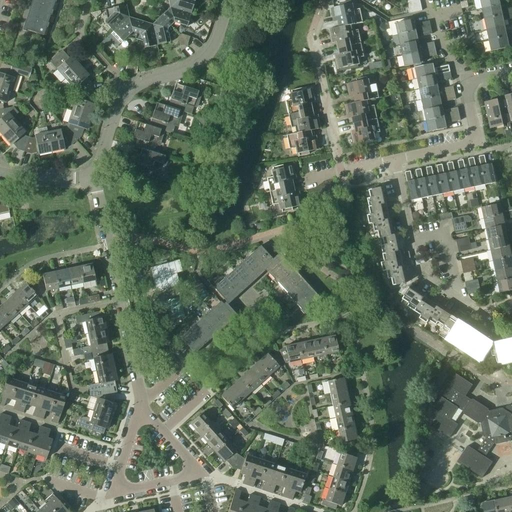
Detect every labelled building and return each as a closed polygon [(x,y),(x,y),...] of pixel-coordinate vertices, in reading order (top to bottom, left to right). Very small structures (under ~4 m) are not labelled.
[(35,0),(25,30),(43,36),(54,0),(35,0)] [(167,0),(169,7),(190,14),(194,1),(189,0),(167,0)] [(499,0),(480,0),(482,9),(500,5),(499,0)] [(363,23),(363,22),(360,9),(354,10),(353,4),(351,4),(350,2),(340,4),(341,7),(330,9),(333,23),(337,22),(339,28),(353,25),(363,23)] [(113,32),(128,17),(126,5),(105,10),(107,19),(103,22),(113,32)] [(408,7),(409,14),(422,11),(421,5),(408,7)] [(511,8),(510,8),(502,10),(500,5),(482,9),(484,19),(511,13),(511,8)] [(186,27),(190,14),(169,7),(169,8),(160,16),(174,30),(179,25),(186,27)] [(504,20),(511,18),(511,14),(511,13),(484,19),(486,30),(505,26),(504,20)] [(168,36),(174,30),(160,16),(152,24),(157,46),(170,43),(168,36)] [(127,37),(134,40),(140,21),(128,17),(113,32),(106,39),(112,45),(118,45),(122,42),(127,37)] [(429,21),(415,24),(414,20),(395,24),(398,35),(430,28),(429,21)] [(157,46),(152,24),(140,21),(134,40),(142,42),(143,49),(157,46)] [(354,31),(353,25),(339,28),(328,30),(331,43),(336,43),(337,49),(361,43),(358,30),(354,31)] [(511,30),(506,31),(505,26),(486,30),(489,40),(511,35),(511,30)] [(417,37),(431,34),(432,34),(430,28),(398,35),(400,45),(418,41),(417,37)] [(179,36),(187,45),(189,37),(181,34),(179,36)] [(508,42),(511,40),(511,35),(489,40),(491,51),(509,47),(508,42)] [(187,45),(179,36),(177,38),(179,47),(187,45)] [(433,42),(433,43),(419,46),(418,41),(400,45),(402,56),(435,49),(433,42)] [(361,43),(337,49),(338,55),(334,56),(337,69),(347,67),(348,70),(358,67),(357,65),(360,65),(358,58),(364,57),(361,43)] [(128,58),(132,47),(129,46),(123,52),(128,58)] [(132,47),(128,58),(129,58),(137,56),(135,47),(132,47)] [(422,58),(436,55),(435,49),(402,56),(403,60),(404,67),(423,63),(422,60),(422,58)] [(64,79),(78,67),(70,57),(67,60),(60,52),(49,62),(56,70),(64,79)] [(0,87),(9,91),(12,92),(17,75),(28,78),(31,69),(12,63),(11,67),(2,64),(0,69),(0,87)] [(449,66),(448,66),(434,69),(433,64),(411,69),(413,80),(450,72),(449,66)] [(78,93),(91,90),(90,85),(85,79),(87,77),(78,67),(64,79),(73,89),(75,88),(77,91),(78,93)] [(450,72),(413,80),(414,81),(417,80),(420,90),(438,86),(437,81),(451,78),(450,72)] [(379,98),(379,97),(376,84),(370,86),(369,80),(367,80),(366,77),(356,79),(357,82),(346,84),(349,98),(354,97),(355,103),(370,100),(379,98)] [(190,115),(191,114),(195,99),(199,100),(202,92),(182,86),(180,94),(173,91),(168,107),(183,112),(182,112),(190,115)] [(453,87),(439,90),(438,86),(420,90),(422,100),(455,93),(453,87)] [(5,103),(9,91),(0,87),(0,109),(2,109),(2,106),(3,103),(5,103)] [(287,115),(311,110),(310,104),(314,103),(312,89),(301,91),(300,88),(290,91),(291,93),(289,94),(290,100),(284,101),(287,115)] [(71,111),(90,117),(94,105),(90,104),(92,97),(91,90),(78,93),(78,97),(77,100),(75,99),(71,111)] [(441,103),(456,99),(455,93),(422,100),(424,111),(442,107),(441,103)] [(505,101),(509,122),(511,121),(511,95),(503,97),(504,101),(505,101)] [(371,106),(370,100),(355,103),(344,105),(347,119),(352,118),(353,124),(377,119),(375,106),(371,106)] [(503,123),(509,122),(505,101),(504,101),(498,103),(498,101),(485,104),(490,128),(503,125),(503,123)] [(168,107),(164,105),(162,113),(154,110),(149,125),(149,126),(164,131),(172,134),(176,119),(180,120),(182,112),(183,112),(168,107)] [(2,109),(0,109),(0,134),(1,136),(15,123),(11,119),(18,113),(12,107),(2,109)] [(458,108),(443,111),(442,107),(424,111),(426,121),(459,114),(458,108)] [(310,131),(320,129),(317,115),(313,116),(311,110),(287,115),(290,128),(294,127),(295,133),(295,134),(310,131)] [(86,130),(90,117),(71,111),(67,124),(69,125),(68,128),(66,130),(75,140),(79,136),(81,129),(86,130)] [(446,124),(460,121),(461,121),(459,114),(426,121),(429,132),(447,128),(446,124)] [(377,119),(353,124),(354,131),(350,131),(353,145),(364,143),(364,145),(374,143),(374,141),(376,140),(374,134),(380,133),(377,119)] [(24,150),(29,138),(25,137),(23,134),(24,133),(15,123),(1,136),(10,146),(14,143),(18,148),(24,150)] [(149,126),(149,125),(145,124),(143,132),(135,129),(130,145),(149,151),(153,152),(158,138),(162,139),(164,131),(149,126)] [(70,144),(75,140),(66,130),(63,132),(60,133),(60,131),(47,133),(51,152),(64,150),(63,145),(70,144)] [(311,137),(310,131),(295,134),(295,133),(285,135),(288,149),(294,148),(296,154),(297,154),(298,157),(308,154),(308,152),(318,149),(316,136),(311,137)] [(38,155),(51,152),(47,133),(34,136),(35,138),(31,139),(29,138),(24,150),(30,152),(38,151),(38,155)] [(168,157),(153,152),(149,151),(147,158),(139,156),(134,172),(157,179),(162,164),(166,165),(168,157)] [(481,166),(485,185),(496,183),(492,164),(486,165),(484,156),(479,157),(481,166)] [(485,185),(481,166),(476,168),(473,158),(468,159),(470,169),(474,187),(485,185)] [(474,187),(470,169),(465,170),(463,161),(458,161),(460,171),(464,189),(474,187)] [(464,189),(460,171),(454,172),(453,163),(447,164),(449,173),(453,192),(464,189)] [(272,170),(270,171),(272,177),(266,178),(269,192),(293,187),(292,180),(296,179),(293,166),(282,168),(282,165),(272,168),(272,170)] [(453,192),(449,173),(444,175),(442,165),(437,166),(439,176),(443,194),(453,192)] [(443,194),(439,176),(433,177),(431,167),(426,168),(428,178),(432,196),(443,194)] [(432,196),(428,178),(423,179),(421,170),(416,171),(418,180),(422,198),(432,196)] [(422,198),(418,180),(412,181),(410,172),(405,173),(411,201),(422,198)] [(293,187),(269,192),(274,217),(282,215),(281,213),(292,211),(291,208),(302,205),(299,192),(294,193),(293,187)] [(381,205),(385,204),(381,188),(365,191),(365,192),(369,191),(371,198),(367,198),(369,207),(364,208),(369,207),(371,215),(367,215),(369,224),(373,223),(374,232),(378,231),(379,238),(375,239),(383,238),(385,245),(381,246),(383,254),(378,255),(378,256),(383,255),(385,262),(381,263),(383,271),(387,271),(388,279),(392,278),(394,285),(389,286),(389,287),(405,283),(402,267),(399,268),(397,261),(410,258),(409,251),(396,254),(395,252),(398,251),(395,235),(392,235),(388,220),(385,220),(383,214),(396,211),(395,205),(382,207),(381,205)] [(0,214),(9,213),(5,195),(0,195),(0,214)] [(511,210),(511,207),(502,209),(500,204),(482,208),(484,219),(511,212),(511,210)] [(504,220),(511,218),(511,212),(484,219),(486,229),(505,225),(504,220)] [(464,216),(451,219),(453,225),(465,223),(465,222),(471,221),(471,217),(467,215),(464,216)] [(453,225),(454,232),(467,229),(465,223),(453,225)] [(511,229),(506,230),(505,225),(486,229),(489,240),(511,234),(511,229)] [(508,241),(511,240),(511,234),(489,240),(491,250),(510,246),(508,241)] [(457,246),(470,244),(468,237),(456,240),(457,246)] [(457,246),(459,253),(471,250),(470,244),(457,246)] [(284,259),(278,253),(272,259),(260,246),(214,288),(225,301),(263,268),(268,273),(304,314),(317,302),(318,301),(282,261),(284,259)] [(511,251),(511,252),(510,246),(491,250),(493,261),(511,256),(511,251)] [(511,256),(493,261),(495,271),(511,267),(511,256)] [(462,268),(474,265),(473,258),(460,261),(462,268)] [(79,267),(82,283),(95,281),(91,265),(79,267)] [(462,268),(463,274),(476,271),(474,265),(462,268)] [(70,286),(82,283),(79,267),(67,270),(70,286)] [(511,267),(495,271),(498,282),(511,278),(511,267)] [(58,288),(70,286),(67,270),(54,272),(58,288)] [(45,291),(58,288),(54,272),(42,275),(45,291)] [(511,278),(498,282),(500,293),(511,290),(511,278)] [(197,295),(204,288),(196,279),(189,286),(197,295)] [(466,289),(479,286),(478,280),(465,282),(466,289)] [(16,292),(27,304),(37,295),(26,283),(16,292)] [(466,289),(468,295),(480,292),(479,286),(466,289)] [(421,301),(423,298),(409,289),(400,303),(403,300),(409,303),(407,306),(414,311),(412,315),(415,311),(421,315),(419,318),(427,323),(428,320),(435,325),(438,322),(444,326),(439,333),(440,333),(442,329),(448,333),(446,336),(453,341),(451,345),(454,341),(460,345),(458,348),(466,352),(468,350),(475,354),(477,351),(483,355),(480,359),(481,359),(490,345),(476,336),(474,339),(468,335),(475,324),(470,321),(463,332),(461,330),(463,327),(449,319),(451,316),(437,306),(435,309),(429,306),(436,294),(431,291),(424,302),(421,301)] [(18,313),(27,304),(16,292),(7,300),(18,313)] [(99,301),(98,295),(85,297),(86,300),(78,301),(79,306),(99,301)] [(0,311),(9,321),(18,313),(7,300),(0,306),(0,311)] [(192,351),(232,315),(220,301),(180,337),(192,351)] [(0,328),(9,321),(0,311),(0,328)] [(48,315),(47,315),(44,311),(38,317),(41,320),(48,315)] [(87,334),(106,330),(103,318),(98,319),(96,313),(75,318),(76,324),(85,323),(87,334)] [(38,323),(35,320),(29,325),(32,329),(38,323)] [(29,331),(26,328),(20,334),(23,337),(29,331)] [(81,349),(72,351),(73,357),(83,355),(104,350),(103,344),(108,343),(106,330),(87,334),(90,347),(81,349)] [(322,339),(325,355),(338,352),(334,336),(322,339)] [(20,340),(17,337),(10,342),(14,345),(20,340)] [(313,357),(325,355),(322,339),(309,341),(313,357)] [(301,360),(313,357),(309,341),(297,344),(301,360)] [(511,343),(497,346),(500,358),(507,357),(508,360),(511,359),(511,343)] [(285,363),(301,360),(297,344),(285,347),(285,348),(279,351),(285,363)] [(10,348),(7,345),(1,351),(4,354),(10,348)] [(95,371),(113,367),(111,355),(106,356),(104,350),(83,355),(84,362),(92,360),(95,371)] [(258,363),(269,375),(278,367),(277,365),(280,362),(277,355),(272,359),(267,354),(258,363)] [(0,363),(6,370),(9,367),(3,360),(0,363)] [(259,383),(269,375),(258,363),(249,371),(259,383)] [(112,397),(114,393),(111,381),(116,381),(113,367),(95,371),(98,384),(90,386),(89,391),(103,392),(103,395),(112,397)] [(250,392),(259,383),(249,371),(239,380),(250,392)] [(472,385),(473,385),(456,374),(456,375),(449,386),(448,386),(449,386),(442,397),(441,397),(441,398),(434,409),(434,408),(434,409),(440,413),(431,426),(449,438),(458,425),(455,423),(462,411),(463,412),(463,414),(478,424),(481,423),(484,437),(486,438),(476,452),(468,447),(468,446),(467,446),(457,462),(458,462),(470,470),(471,470),(482,477),(482,478),(492,462),(485,457),(494,443),(496,445),(509,442),(511,440),(511,404),(506,406),(504,410),(500,411),(499,409),(488,411),(488,409),(473,399),(471,400),(465,396),(472,385)] [(11,400),(17,379),(16,378),(15,381),(6,378),(0,397),(0,405),(3,407),(6,398),(11,400)] [(330,394),(346,391),(343,378),(327,381),(330,394)] [(18,411),(26,385),(18,382),(18,379),(17,379),(11,400),(15,401),(12,409),(18,411)] [(241,400),(250,392),(239,380),(230,388),(241,400)] [(289,386),(286,382),(280,388),(283,391),(289,386)] [(30,406),(37,385),(35,384),(34,387),(26,385),(18,411),(23,413),(26,404),(30,406)] [(37,417),(46,391),(37,388),(38,385),(37,385),(30,406),(34,407),(32,416),(37,417)] [(231,409),(241,400),(230,388),(220,397),(228,406),(231,409)] [(50,412),(56,391),(55,390),(54,394),(46,391),(37,417),(43,419),(45,411),(50,412)] [(57,424),(66,397),(57,394),(58,391),(56,391),(50,412),(54,414),(51,422),(57,424)] [(114,393),(112,397),(103,395),(103,392),(89,391),(89,396),(97,399),(93,411),(111,417),(115,405),(110,403),(114,393)] [(280,394),(277,391),(271,396),(274,400),(280,394)] [(332,406),(348,403),(346,391),(330,394),(332,406)] [(271,402),(270,402),(268,399),(261,404),(265,408),(271,402)] [(219,409),(222,406),(217,400),(213,403),(219,409)] [(335,419),(351,415),(348,403),(332,406),(335,419)] [(261,411),(258,407),(252,413),(255,416),(261,411)] [(227,418),(230,415),(231,415),(225,409),(222,412),(227,418)] [(79,427),(91,431),(101,434),(103,428),(107,429),(111,417),(93,411),(91,420),(86,418),(83,418),(80,418),(78,420),(77,420),(76,423),(75,426),(79,427)] [(198,434),(210,423),(202,413),(189,424),(198,434)] [(337,431),(354,427),(351,415),(335,419),(337,431)] [(8,426),(10,420),(11,418),(5,416),(0,432),(0,443),(5,445),(4,448),(5,449),(12,427),(8,426)] [(252,419),(249,416),(243,421),(246,425),(252,419)] [(230,422),(228,424),(233,430),(236,428),(239,425),(234,418),(230,422)] [(16,449),(25,422),(19,420),(17,429),(12,427),(5,449),(7,449),(8,446),(16,449)] [(28,432),(30,426),(30,424),(25,422),(16,449),(24,451),(23,454),(25,455),(32,434),(28,432)] [(206,443),(219,432),(210,423),(198,434),(206,443)] [(36,455),(45,428),(39,427),(36,435),(32,434),(25,455),(27,455),(28,452),(36,455)] [(354,427),(337,431),(340,443),(356,440),(354,427)] [(47,439),(49,433),(50,430),(45,428),(36,455),(44,458),(43,461),(45,461),(52,440),(47,439)] [(247,434),(245,431),(242,428),(239,431),(244,437),(247,434)] [(215,453),(227,441),(219,432),(206,443),(215,453)] [(231,468),(239,456),(234,452),(236,451),(227,441),(215,453),(223,462),(225,460),(231,468)] [(432,459),(435,453),(430,450),(426,455),(432,459)] [(247,486),(256,459),(248,456),(248,453),(246,453),(244,459),(239,456),(231,468),(241,471),(240,474),(244,476),(242,484),(247,486)] [(336,465),(352,470),(356,459),(340,453),(336,465)] [(260,480),(267,459),(265,459),(264,462),(256,459),(247,486),(252,487),(255,479),(260,480)] [(267,492),(276,465),(267,463),(268,460),(267,459),(260,480),(264,482),(261,490),(267,492)] [(279,487),(286,466),(284,465),(284,468),(276,465),(267,492),(272,494),(275,485),(279,487)] [(348,482),(352,470),(336,465),(332,477),(348,482)] [(287,498),(295,472),(287,469),(288,466),(286,466),(279,487),(284,488),(281,496),(287,498)] [(292,500),(293,497),(294,491),(299,493),(306,472),(304,471),(303,474),(295,472),(287,498),(292,500)] [(344,494),(348,482),(332,477),(328,489),(344,494)] [(322,500),(320,505),(335,510),(336,505),(340,506),(344,494),(328,489),(324,501),(322,500)] [(237,500),(239,495),(240,492),(234,490),(227,511),(238,511),(242,502),(237,500)] [(68,511),(52,494),(44,502),(53,511),(68,511)] [(249,511),(254,497),(249,495),(246,503),(242,502),(238,511),(249,511)] [(257,507),(259,501),(260,498),(254,497),(249,511),(260,511),(262,508),(257,507)] [(496,511),(509,511),(507,498),(494,501),(496,511)] [(269,501),(266,510),(262,508),(260,511),(271,511),(274,503),(269,501)] [(483,511),(496,511),(494,501),(482,504),(483,511)] [(43,502),(45,505),(39,511),(53,511),(44,502),(43,502)] [(277,511),(279,505),(274,503),(271,511),(277,511)]
